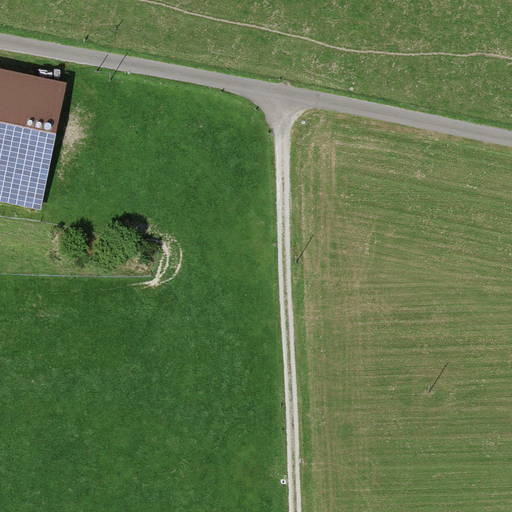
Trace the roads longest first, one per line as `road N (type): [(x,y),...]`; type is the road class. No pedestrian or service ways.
road 1 (unclassified): [(511,141),(0,42)]
road 2 (track): [(284,97),(298,511)]
